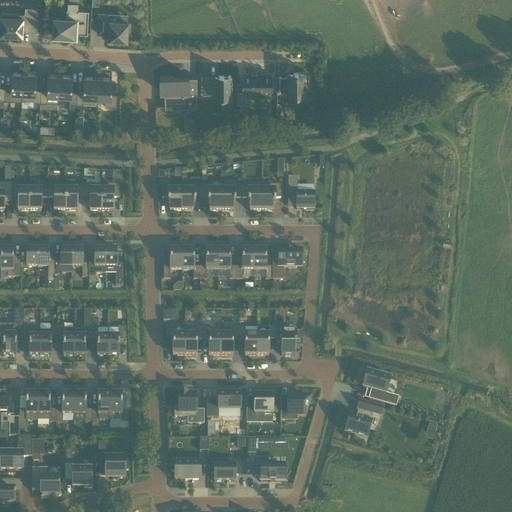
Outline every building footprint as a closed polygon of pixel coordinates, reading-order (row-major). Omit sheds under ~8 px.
[(0,20),(0,35),(9,36),(9,33),(22,34),(22,32),(37,33),(38,8),(25,8),(24,14),(0,12),(0,20)] [(66,19),(55,18),(54,18),(53,35),(75,37),(75,34),(87,35),(88,11),(78,10),(77,11),(67,11),(67,10),(66,10),(66,19)] [(110,14),(98,13),(97,34),(108,34),(107,40),(116,40),(116,43),(124,43),(124,41),(127,41),(127,31),(130,31),(130,24),(128,23),(128,22),(109,21),(110,14)] [(11,88),(5,88),(4,101),(10,101),(11,93),(22,94),(23,73),(12,72),(11,88)] [(35,89),(35,74),(23,73),(22,94),(22,100),(33,101),(33,102),(40,103),(41,90),(35,89)] [(289,95),(307,95),(307,90),(310,90),(310,79),(307,79),(307,73),(289,73),(289,77),(277,77),(277,92),(289,92),(289,95)] [(58,103),(58,96),(59,75),(47,75),(47,90),(41,90),(40,103),(46,103),(46,102),(58,103)] [(70,92),(71,76),(59,75),(58,96),(70,97),(69,105),(76,105),(76,92),(70,92)] [(237,82),(237,104),(249,104),(249,91),(271,91),(271,75),(243,75),(243,82),(237,82)] [(201,91),(220,91),(220,98),(222,98),(222,97),(231,97),(231,76),(218,76),(218,78),(201,78),(201,76),(201,93),(201,91)] [(96,105),(97,99),(96,98),(97,78),(83,77),(82,92),(76,92),(76,105),(82,105),(82,104),(96,105)] [(186,106),(197,106),(197,78),(174,79),(174,77),(160,77),(160,93),(164,93),(164,106),(171,106),(171,101),(186,100),(186,106)] [(110,94),(111,78),(97,78),(96,98),(97,99),(105,99),(105,107),(116,107),(117,94),(110,94)] [(185,133),(195,133),(194,118),(184,119),(185,133)] [(112,171),(112,184),(122,184),(122,171),(112,171)] [(296,207),(296,210),(298,210),(304,210),(314,210),(314,193),(297,193),(297,177),(288,177),(288,207),(296,207)] [(11,204),(11,198),(11,185),(0,185),(0,211),(4,212),(4,204),(11,204)] [(18,198),(18,211),(29,211),(29,190),(23,190),(21,185),(11,185),(11,198),(18,198)] [(41,198),(47,198),(47,185),(29,185),(29,190),(29,211),(41,211),(41,198)] [(54,211),(65,211),(65,190),(59,190),(57,185),(47,185),(47,198),(54,198),(54,211)] [(77,198),(83,198),(83,185),(73,185),(72,190),(65,190),(65,211),(77,211),(77,198)] [(90,211),(101,212),(101,185),(83,185),(83,198),(90,198),(90,211)] [(120,185),(101,185),(101,212),(113,212),(113,198),(120,198),(120,185)] [(161,185),(161,198),(167,198),(167,202),(169,204),(169,212),(181,212),(181,185),(161,185)] [(201,198),(201,185),(181,185),(181,212),(193,212),(193,204),(195,202),(195,198),(201,198)] [(209,212),(221,212),(221,191),(212,191),(211,185),(201,185),(201,198),(207,198),(208,202),(209,204),(209,212)] [(241,198),(241,185),(221,185),(221,191),(221,212),(233,212),(233,204),(235,202),(235,198),(241,198)] [(249,212),(261,212),(261,185),(241,185),(241,198),(248,198),(248,202),(249,204),(249,212)] [(273,212),(273,204),(275,202),(275,198),(282,198),(282,185),(261,185),(261,212),(273,212)] [(0,250),(0,257),(0,265),(0,272),(7,272),(7,278),(20,278),(20,271),(20,264),(13,264),(13,250),(0,250)] [(20,264),(20,271),(27,271),(27,268),(37,268),(37,250),(26,250),(26,264),(20,264)] [(48,263),(48,250),(37,250),(37,268),(47,268),(47,283),(54,283),(54,263),(48,263)] [(71,268),(71,250),(60,250),(60,258),(54,258),(53,259),(54,259),(54,263),(54,283),(58,283),(61,283),(61,268),(71,268)] [(82,250),(71,250),(71,268),(82,268),(82,278),(89,278),(88,271),(88,264),(82,264),(82,250)] [(88,264),(88,271),(95,271),(95,268),(105,268),(105,250),(94,250),(94,264),(88,264)] [(105,250),(105,268),(116,268),(116,271),(116,287),(123,287),(123,264),(116,264),(116,250),(105,250)] [(182,271),(182,250),(170,250),(170,267),(163,267),(163,280),(170,280),(170,271),(182,271)] [(194,250),(182,250),(182,271),(193,271),(193,280),(200,280),(200,267),(194,267),(194,250)] [(200,267),(200,280),(206,280),(206,271),(218,271),(218,250),(206,250),(206,267),(200,267)] [(230,250),(218,250),(218,271),(229,271),(229,280),(236,280),(236,267),(230,267),(230,250)] [(254,271),(254,250),(242,250),(242,267),(236,267),(236,280),(242,280),(242,271),(254,271)] [(266,250),(254,250),(254,271),(265,271),(265,280),(272,280),(272,267),(266,267),(266,250)] [(272,264),(272,267),(272,280),(283,280),(283,268),(302,268),(302,263),(304,263),(304,255),(302,255),(302,250),(292,250),(288,250),(278,250),(278,264),(272,264)] [(84,309),(84,326),(98,326),(98,318),(91,318),(91,309),(84,309)] [(175,310),(163,310),(163,320),(175,320),(175,310)] [(16,340),(22,340),(22,327),(16,327),(16,325),(0,325),(0,334),(3,334),(3,348),(0,348),(0,355),(3,355),(3,356),(16,356),(16,340)] [(286,332),(286,325),(275,325),(275,327),(275,339),(281,339),(281,356),(284,356),(292,357),(295,356),(295,347),(296,347),(296,332),(286,332)] [(172,356),(184,356),(185,335),(173,335),(173,326),(166,326),(166,339),(173,339),(172,356)] [(197,339),(203,339),(203,326),(196,326),(196,329),(185,329),(185,335),(184,356),(196,356),(197,339)] [(208,356),(220,356),(221,329),(209,329),(209,326),(203,326),(203,339),(208,339),(208,356)] [(233,339),(239,339),(239,327),(232,326),(232,329),(221,329),(220,356),(232,356),(233,339)] [(22,340),(29,340),(29,356),(40,356),(40,337),(40,331),(30,331),(30,327),(22,327),(22,340)] [(51,340),(57,340),(57,327),(50,327),(50,337),(40,337),(40,356),(51,356),(51,340)] [(63,356),(74,356),(74,337),(64,337),(64,327),(57,327),(57,340),(63,340),(63,356)] [(91,340),(91,327),(84,327),(84,332),(74,332),(74,337),(74,356),(85,356),(85,340),(91,340)] [(97,357),(108,357),(108,337),(98,337),(98,327),(91,327),(91,340),(97,340),(97,357)] [(118,337),(108,337),(108,357),(119,357),(119,341),(125,341),(125,327),(118,327),(118,337)] [(245,356),(256,356),(256,335),(245,335),(245,327),(239,327),(239,339),(245,339),(245,356)] [(268,335),(256,335),(256,356),(268,356),(269,339),(275,339),(275,327),(268,327),(268,335)] [(367,373),(367,374),(365,374),(363,380),(365,380),(363,388),(371,390),(368,399),(396,407),(399,397),(386,394),(390,379),(367,373)] [(74,394),(62,393),(62,410),(56,410),(56,423),(62,423),(62,415),(74,415),(74,394)] [(86,410),(86,393),(74,394),(74,415),(85,415),(85,423),(92,423),(92,410),(86,410)] [(246,398),(246,422),(263,422),(263,415),(272,415),(272,404),(274,404),(274,394),(264,393),(264,394),(264,396),(254,396),(254,398),(246,398)] [(38,394),(26,394),(26,410),(19,410),(19,418),(19,429),(27,429),(27,421),(38,421),(38,394)] [(50,394),(38,394),(38,421),(49,421),(49,423),(56,423),(56,410),(50,410),(50,394)] [(92,410),(92,423),(92,427),(99,427),(99,421),(110,421),(109,394),(98,394),(98,410),(92,410)] [(121,394),(109,394),(110,421),(121,421),(121,423),(128,423),(128,410),(122,410),(121,394)] [(204,410),(196,410),(196,396),(188,396),(188,394),(179,394),(179,396),(178,396),(178,408),(174,408),(174,417),(187,417),(196,417),(196,424),(204,424),(204,410)] [(240,394),(218,394),(218,401),(216,401),(206,401),(206,418),(216,418),(216,410),(240,410),(240,394)] [(11,414),(13,414),(13,402),(11,402),(11,397),(5,397),(5,396),(0,396),(0,414),(1,414),(1,424),(9,424),(9,437),(19,437),(19,429),(19,418),(11,418),(11,414)] [(281,398),(281,396),(280,396),(280,424),(281,424),(281,413),(287,413),(287,417),(305,417),(310,398),(293,398),(281,398)] [(355,436),(354,440),(366,443),(367,439),(372,422),(371,422),(373,414),(380,416),(383,408),(359,401),(357,410),(359,410),(357,418),(350,416),(349,419),(350,420),(349,424),(348,423),(345,433),(355,436)] [(425,439),(434,440),(437,423),(428,421),(425,439)] [(189,426),(189,435),(198,435),(198,426),(189,426)] [(17,453),(0,453),(0,471),(7,471),(7,475),(14,475),(14,471),(23,471),(23,457),(32,458),(32,440),(32,437),(22,437),(22,446),(17,446),(17,453)] [(208,451),(208,438),(199,438),(199,451),(208,451)] [(32,458),(32,461),(40,461),(40,452),(44,452),(44,440),(32,440),(32,458)] [(98,477),(105,477),(105,479),(112,479),(112,481),(118,481),(118,479),(125,479),(125,471),(128,471),(128,460),(125,460),(125,458),(106,458),(106,443),(98,443),(98,477)] [(269,482),(275,482),(275,481),(286,481),(286,471),(284,471),(284,465),(268,465),(268,457),(253,457),(253,475),(260,475),(260,481),(269,481),(269,482)] [(214,467),(214,469),(214,482),(235,482),(235,476),(240,476),(240,461),(228,461),(228,467),(214,467)] [(174,463),(174,472),(174,480),(200,481),(200,463),(174,463)] [(72,488),(73,488),(91,488),(91,470),(74,470),(73,466),(71,466),(66,466),(65,466),(65,481),(72,481),(72,488)] [(49,498),(49,496),(61,496),(61,485),(59,485),(59,478),(47,478),(47,469),(39,469),(39,475),(40,476),(40,496),(41,496),(42,499),(40,499),(41,500),(49,498)] [(0,489),(0,482),(0,481),(0,503),(14,504),(14,497),(15,497),(15,494),(14,494),(14,489),(0,489)]
